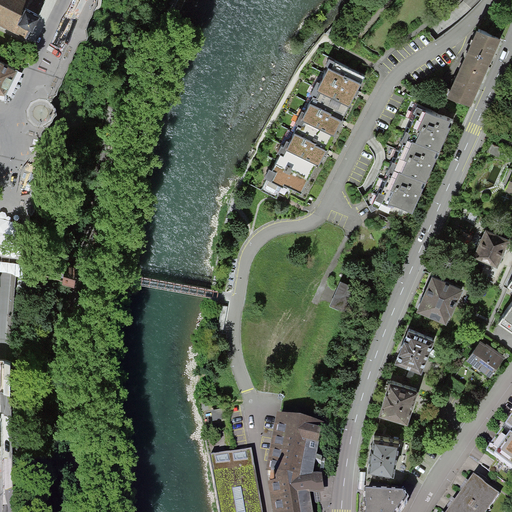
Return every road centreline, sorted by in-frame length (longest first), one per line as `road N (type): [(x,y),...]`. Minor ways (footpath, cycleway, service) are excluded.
road 1 (residential): [(267,511),(254,405),(233,339),(245,258),(269,231),(314,218),(387,86),(491,0)]
road 2 (secondary): [(511,45),(368,377),(341,511)]
road 3 (residential): [(77,0),(34,114),(18,186),(0,387)]
road 4 (residential): [(418,511),(511,372)]
